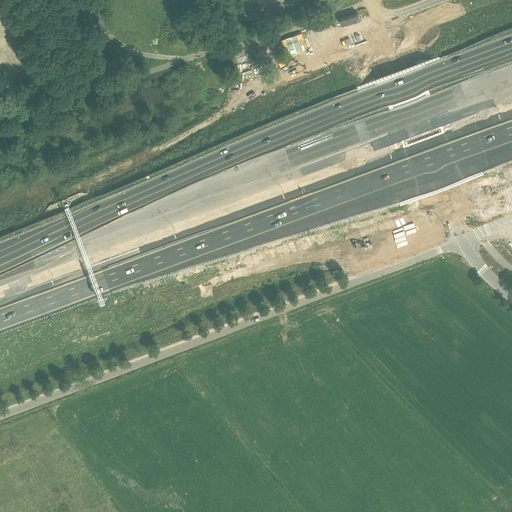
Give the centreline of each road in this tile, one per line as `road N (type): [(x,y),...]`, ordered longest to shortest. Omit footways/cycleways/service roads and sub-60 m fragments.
road 1 (motorway): [(511,46),(0,254)]
road 2 (motorway): [(511,85),(0,274)]
road 3 (motorway): [(0,311),(511,123)]
road 4 (unclassified): [(0,416),(461,242)]
road 5 (tertiary): [(461,242),(370,0)]
